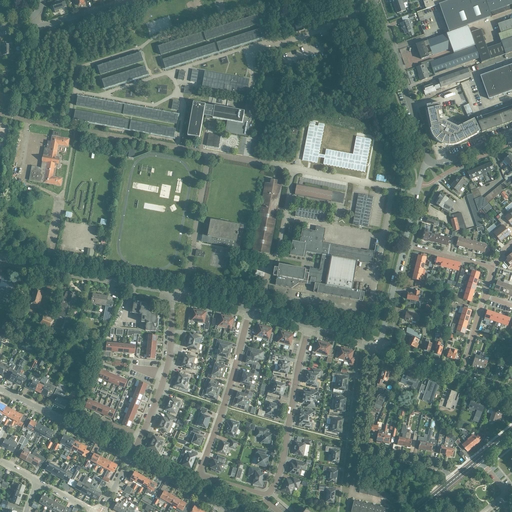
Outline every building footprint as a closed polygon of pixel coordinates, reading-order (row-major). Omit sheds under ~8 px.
[(59,12),(59,10),(67,7),(66,5),(64,0),(61,0),(62,0),(53,3),(54,7),(53,8),(53,10),(55,10),(56,13),(59,12)] [(451,0),(398,0),(393,2),(397,14),(405,11),(403,3),(410,0),(418,0),(419,1),(421,0),(423,0),(426,9),(439,4),(451,0)] [(511,3),(511,0),(451,0),(439,4),(449,32),(511,9),(511,6),(511,4),(511,3)] [(206,41),(258,25),(255,16),(203,32),(206,41)] [(511,19),(498,24),(501,33),(498,34),(500,38),(502,43),(487,48),(480,30),(471,33),(482,62),(505,54),(511,52),(511,19)] [(414,34),(410,20),(400,24),(402,27),(403,27),(405,34),(408,33),(410,36),(414,34)] [(304,30),(302,23),(295,25),(297,32),(304,30)] [(446,34),(451,49),(453,53),(474,45),(467,26),(446,34)] [(219,52),(262,38),(260,29),(216,43),(219,52)] [(161,55),(204,42),(201,33),(158,47),(161,55)] [(451,49),(446,34),(427,40),(428,41),(430,48),(432,54),(433,55),(451,49)] [(432,54),(430,48),(428,41),(424,43),(424,42),(416,45),(419,52),(421,59),(429,57),(429,56),(432,54)] [(217,52),(214,44),(163,60),(166,69),(217,52)] [(4,55),(14,54),(14,50),(13,50),(13,47),(11,47),(11,45),(3,45),(3,46),(0,46),(1,50),(3,50),(4,55)] [(434,74),(479,58),(475,46),(430,63),(434,74)] [(141,53),(98,67),(100,75),(144,62),(141,53)] [(511,64),(508,66),(499,69),(490,72),(480,76),(484,88),(489,99),(498,96),(507,93),(511,90),(511,64)] [(420,81),(429,78),(424,65),(416,67),(419,74),(418,75),(420,81)] [(145,66),(102,80),(105,89),(148,75),(145,66)] [(425,95),(436,91),(435,90),(470,78),(467,68),(438,79),(438,80),(433,82),(433,83),(422,87),(425,95)] [(247,95),(249,80),(205,72),(202,87),(247,95)] [(122,105),(78,97),(76,106),(121,114),(122,105)] [(210,119),(210,117),(213,118),(212,118),(213,118),(227,121),(225,132),(247,136),(250,120),(243,119),(245,112),(244,111),(215,106),(214,106),(214,107),(205,105),(205,104),(194,102),(193,102),(193,103),(187,135),(187,136),(188,136),(199,138),(200,137),(203,116),(206,116),(205,118),(210,119)] [(427,109),(426,109),(430,127),(430,130),(431,132),(432,134),(432,136),(433,137),(435,139),(436,140),(437,141),(438,142),(440,140),(445,141),(446,142),(447,144),(448,144),(449,144),(450,144),(451,144),(452,144),(454,144),(456,144),(457,143),(459,142),(480,132),(476,123),(474,119),(458,127),(444,120),(440,102),(426,105),(427,109)] [(472,112),(469,104),(463,106),(467,115),(472,112)] [(125,105),(123,114),(176,124),(178,115),(125,105)] [(511,105),(481,117),(477,118),(478,123),(482,133),(511,122),(511,105)] [(75,111),(74,120),(127,130),(129,121),(75,111)] [(325,160),(366,168),(373,135),(358,132),(354,150),(328,145),(326,151),(320,150),(326,120),(320,119),(320,122),(317,121),(317,118),(311,117),(304,156),(319,159),(320,153),(326,154),(325,160)] [(176,129),(131,121),(129,130),(174,138),(176,129)] [(29,181),(61,187),(63,178),(53,177),(55,166),(58,166),(58,165),(59,165),(60,159),(59,159),(60,157),(57,156),(59,145),(68,147),(70,139),(60,137),(61,133),(53,131),(52,136),(51,141),(48,141),(47,148),(45,148),(41,168),(32,166),(29,181)] [(209,134),(206,146),(218,148),(221,136),(209,134)] [(485,165),(488,172),(494,170),(491,163),(485,165)] [(488,172),(485,165),(479,168),(482,175),(488,172)] [(483,177),(482,175),(479,168),(473,170),(477,177),(478,180),(480,179),(483,177)] [(477,177),(473,170),(467,173),(471,180),(477,177)] [(455,181),(462,187),(463,184),(466,186),(469,183),(469,182),(466,176),(463,178),(464,178),(462,180),(458,177),(455,181)] [(252,251),(269,254),(282,186),(277,185),(278,181),(271,180),(270,184),(265,183),(252,251)] [(453,192),(459,196),(462,192),(460,190),(462,188),(461,187),(462,187),(455,181),(453,180),(450,184),(452,185),(451,186),(455,190),(453,192)] [(295,195),(331,202),(343,204),(345,194),(333,192),(333,191),(297,184),(295,195)] [(373,197),(358,194),(355,213),(353,225),(368,227),(368,225),(373,197)] [(438,198),(435,203),(443,209),(443,208),(449,212),(455,204),(449,199),(441,194),(440,195),(439,194),(437,197),(438,198)] [(481,197),(474,200),(475,202),(476,205),(477,208),(478,211),(488,203),(484,198),(485,198),(481,197)] [(322,222),(324,209),(305,206),(297,204),(295,216),(322,222)] [(492,208),(488,204),(482,209),(486,213),(492,208)] [(500,217),(504,222),(507,220),(511,226),(511,225),(511,216),(508,212),(500,217)] [(457,220),(456,217),(455,214),(450,216),(451,220),(454,233),(456,233),(460,232),(459,229),(459,226),(458,223),(457,220)] [(496,227),(505,238),(509,236),(508,235),(510,234),(502,224),(504,222),(500,217),(497,220),(501,224),(496,227)] [(211,220),(210,221),(205,220),(201,242),(239,249),(242,232),(243,226),(211,220)] [(363,302),(364,296),(364,292),(361,292),(361,291),(352,289),(357,262),(368,264),(369,264),(372,264),(375,252),(367,250),(367,251),(323,243),(326,229),(316,227),(315,231),(302,229),(300,242),(293,241),(290,255),(303,257),(305,258),(306,252),(322,255),(319,270),(310,268),(309,270),(275,264),(273,276),(277,277),(276,285),(292,288),(298,284),(298,283),(303,284),(314,286),(313,293),(363,302)] [(505,238),(496,227),(489,233),(493,238),(495,236),(500,242),(502,240),(502,241),(505,238)] [(428,233),(429,229),(425,228),(422,240),(429,242),(431,234),(428,233)] [(435,243),(437,235),(438,232),(435,232),(434,235),(431,234),(429,242),(435,243)] [(456,233),(454,233),(452,232),(452,236),(447,235),(447,238),(444,237),(442,245),(448,246),(450,239),(454,240),(456,233)] [(437,235),(435,243),(442,245),(444,237),(444,235),(441,234),(440,236),(437,235)] [(463,250),(465,240),(458,238),(456,246),(459,247),(458,249),(463,250)] [(465,240),(463,250),(467,251),(468,249),(470,249),(472,242),(465,240)] [(472,242),(470,249),(473,250),(472,252),(477,254),(479,243),(472,242)] [(479,243),(477,254),(481,255),(482,252),(485,253),(487,245),(479,243)] [(511,254),(507,258),(508,259),(503,263),(508,268),(511,264),(511,254)] [(441,267),(443,259),(437,257),(435,265),(441,267)] [(414,273),(422,275),(424,276),(426,270),(423,269),(415,267),(414,273)] [(470,277),(478,279),(480,273),(472,271),(470,277)] [(422,275),(414,273),(412,279),(420,281),(420,282),(423,283),(424,278),(421,278),(422,275)] [(468,282),(476,285),(478,279),(470,277),(468,282)] [(11,295),(15,296),(17,285),(14,284),(14,283),(2,280),(1,284),(0,284),(0,296),(3,297),(3,295),(4,296),(7,296),(8,292),(12,292),(11,295)] [(500,292),(503,283),(497,281),(494,290),(500,292)] [(467,288),(474,291),(476,285),(468,282),(467,288)] [(505,293),(508,285),(503,283),(500,292),(505,293)] [(465,294),(473,296),(474,291),(467,288),(464,287),(463,289),(466,290),(465,294)] [(40,306),(42,296),(44,291),(34,288),(30,303),(40,306)] [(416,300),(419,301),(420,294),(419,294),(420,291),(414,290),(414,293),(408,293),(408,296),(407,296),(406,298),(407,298),(407,299),(411,300),(410,303),(416,304),(416,300)] [(77,293),(69,292),(69,293),(67,292),(60,308),(61,308),(58,316),(65,319),(69,311),(70,306),(67,305),(68,302),(75,303),(77,293)] [(109,323),(113,314),(112,314),(114,302),(107,301),(107,297),(93,294),(92,303),(106,305),(103,322),(109,323)] [(473,296),(465,294),(463,300),(471,302),(473,296)] [(156,332),(156,328),(158,329),(159,319),(157,319),(157,316),(153,315),(149,310),(150,306),(147,305),(147,304),(138,302),(137,303),(134,303),(132,313),(142,315),(141,322),(146,323),(146,331),(156,332)] [(462,314),(469,317),(471,311),(464,308),(462,314)] [(197,323),(198,323),(200,310),(197,310),(196,311),(194,310),(193,315),(190,314),(188,323),(192,324),(192,320),(198,321),(197,323)] [(203,311),(200,310),(198,323),(205,325),(204,329),(209,330),(210,323),(209,323),(209,318),(205,317),(206,313),(203,312),(203,311)] [(421,311),(415,310),(414,314),(407,312),(405,320),(413,321),(413,319),(416,320),(417,314),(420,315),(421,311)] [(490,320),(493,313),(487,311),(485,318),(490,320)] [(493,313),(490,320),(496,322),(499,315),(493,313)] [(469,317),(462,314),(460,320),(468,322),(469,317)] [(43,315),(40,323),(51,328),(54,320),(43,315)] [(219,327),(225,329),(228,316),(224,315),(224,316),(221,316),(220,320),(217,319),(215,329),(218,330),(219,327)] [(499,315),(496,322),(495,325),(497,326),(498,323),(502,324),(504,316),(499,315)] [(228,316),(225,329),(225,327),(231,329),(230,332),(233,333),(235,324),(232,323),(233,319),(231,318),(231,317),(228,316)] [(504,316),(502,324),(501,327),(503,328),(504,325),(508,326),(510,318),(504,316)] [(468,322),(460,320),(458,325),(458,326),(466,328),(468,322)] [(458,326),(458,325),(453,324),(452,327),(457,329),(456,332),(464,334),(466,328),(458,326)] [(262,339),(266,327),(262,326),(262,327),(260,326),(258,331),(255,330),(253,337),(262,339)] [(266,327),(262,339),(263,339),(263,338),(268,339),(268,341),(271,342),(273,335),(270,334),(271,329),(269,329),(269,328),(266,327)] [(408,344),(409,344),(409,345),(410,346),(411,346),(417,348),(418,344),(417,344),(419,340),(418,339),(419,338),(420,339),(421,337),(417,335),(418,333),(407,328),(406,332),(409,334),(408,335),(412,337),(411,337),(410,337),(410,339),(410,340),(408,344)] [(284,345),(287,332),(284,332),(284,333),(281,332),(280,336),(277,336),(275,343),(284,345)] [(287,332),(284,345),(290,347),(289,350),(292,351),(295,340),(292,340),(293,335),(290,335),(291,333),(287,332)] [(188,338),(188,341),(200,344),(199,344),(200,338),(202,339),(203,335),(195,333),(195,336),(190,335),(190,338),(188,338)] [(7,339),(9,339),(10,336),(6,334),(5,336),(4,336),(3,340),(2,341),(5,343),(7,339)] [(429,351),(430,352),(432,344),(429,343),(430,339),(426,338),(424,345),(426,345),(424,350),(426,350),(427,352),(428,352),(429,351)] [(219,350),(230,353),(231,349),(230,347),(225,346),(226,342),(218,340),(216,346),(220,347),(219,350)] [(477,340),(473,354),(478,356),(482,342),(477,340)] [(200,344),(188,341),(187,344),(188,345),(187,347),(192,348),(191,351),(198,353),(200,344)] [(321,355),(325,343),(321,342),(321,343),(318,342),(317,347),(314,346),(312,353),(321,355)] [(440,355),(443,347),(439,346),(440,343),(437,342),(435,348),(436,348),(434,353),(437,354),(437,355),(439,356),(440,355)] [(325,343),(321,355),(330,358),(332,351),(329,350),(330,345),(328,345),(328,344),(325,343)] [(344,362),(347,349),(344,348),(344,349),(341,348),(340,353),(337,352),(335,359),(338,360),(339,358),(344,360),(344,362)] [(347,349),(344,362),(350,363),(349,364),(353,365),(355,357),(352,356),(353,352),(350,351),(351,350),(347,349)] [(454,359),(455,359),(457,353),(452,352),(453,349),(450,349),(449,351),(447,357),(450,358),(450,359),(453,360),(454,359)] [(230,353),(219,350),(218,355),(214,354),(213,358),(220,360),(221,357),(228,358),(228,356),(229,357),(230,353)] [(246,357),(258,360),(259,357),(262,358),(264,352),(255,350),(255,353),(249,352),(247,353),(246,357)] [(479,368),(481,360),(484,353),(481,352),(480,357),(482,358),(481,360),(475,358),(472,366),(479,368)] [(182,360),(195,364),(193,363),(195,358),(197,359),(198,355),(190,353),(189,356),(185,355),(184,357),(183,357),(182,360)] [(484,353),(481,360),(479,368),(485,370),(488,361),(485,360),(485,359),(484,358),(486,354),(484,353)] [(277,366),(289,368),(290,364),(289,364),(289,362),(284,361),(285,358),(273,356),(272,361),(278,362),(277,366)] [(258,360),(246,357),(245,361),(247,361),(246,363),(253,365),(252,368),(259,370),(260,366),(257,365),(258,360)] [(195,364),(182,360),(181,364),(182,364),(182,367),(186,368),(185,371),(192,373),(195,374),(196,371),(193,370),(195,364)] [(224,372),(225,372),(226,368),(225,368),(226,367),(219,365),(220,362),(213,360),(211,365),(215,366),(214,369),(224,372)] [(33,361),(30,366),(31,367),(29,371),(32,373),(34,369),(37,363),(33,361)] [(6,378),(12,365),(11,367),(1,362),(0,364),(0,373),(3,375),(6,376),(5,378),(6,378)] [(504,369),(505,369),(506,366),(501,364),(502,364),(499,363),(496,369),(497,369),(495,373),(497,374),(497,375),(498,376),(499,376),(500,376),(501,376),(504,369)] [(15,383),(22,370),(23,368),(19,367),(17,372),(13,370),(15,366),(12,365),(6,378),(9,380),(10,380),(9,380),(15,383)] [(289,368),(277,366),(276,366),(275,370),(274,369),(273,375),(282,376),(282,373),(287,374),(288,372),(289,372),(289,368)] [(224,372),(214,369),(212,374),(209,373),(208,377),(215,379),(216,376),(222,378),(224,372)] [(306,377),(317,379),(318,376),(321,376),(322,371),(314,369),(313,372),(308,371),(308,372),(306,371),(306,375),(307,375),(307,377),(306,377)] [(22,370),(15,383),(21,386),(25,380),(24,379),(26,376),(22,374),(24,371),(22,370)] [(103,380),(106,372),(101,370),(98,377),(103,380)] [(242,378),(252,381),(254,376),(257,377),(258,373),(251,371),(250,374),(244,372),(242,378)] [(108,382),(112,373),(110,372),(108,373),(106,372),(103,380),(108,382)] [(176,379),(189,384),(192,375),(185,372),(184,375),(179,374),(178,376),(177,376),(176,379)] [(383,381),(387,382),(389,374),(388,374),(388,372),(386,372),(385,373),(382,372),(381,376),(380,376),(377,384),(382,386),(383,381)] [(114,384),(117,376),(115,375),(114,374),(112,373),(108,382),(114,384)] [(335,383),(348,384),(349,378),(343,378),(343,374),(332,373),(332,377),(336,377),(335,383)] [(417,377),(407,373),(403,385),(413,388),(417,377)] [(36,391),(39,385),(41,381),(43,378),(39,376),(38,379),(35,378),(29,389),(33,391),(33,390),(36,391)] [(119,386),(122,377),(120,376),(119,377),(117,376),(114,384),(119,386)] [(122,377),(119,386),(124,388),(128,380),(125,380),(124,378),(122,377)] [(274,388),(284,391),(285,387),(285,385),(280,383),(281,380),(272,377),(271,383),(275,384),(274,388)] [(317,379),(306,377),(306,380),(304,380),(304,383),(305,383),(311,384),(311,387),(319,389),(320,383),(317,383),(317,379)] [(41,394),(45,388),(46,384),(48,379),(46,378),(44,383),(41,381),(39,385),(36,391),(41,394)] [(255,385),(252,384),(252,381),(242,378),(241,378),(239,382),(241,383),(247,385),(246,388),(253,390),(255,385)] [(187,389),(189,384),(176,379),(174,385),(180,387),(179,390),(187,393),(188,390),(187,389)] [(208,389),(219,392),(221,389),(219,388),(220,386),(213,384),(214,381),(207,379),(206,383),(209,384),(208,389)] [(137,387),(145,390),(148,385),(140,382),(137,387)] [(419,393),(425,395),(423,400),(432,403),(438,385),(429,382),(426,392),(419,390),(419,393)] [(348,384),(335,383),(334,388),(333,392),(342,393),(342,390),(346,391),(347,388),(348,388),(348,384)] [(45,388),(41,394),(47,397),(50,398),(55,388),(52,386),(51,387),(46,384),(45,388)] [(145,390),(137,387),(135,393),(144,396),(145,394),(145,392),(145,390)] [(59,407),(63,400),(64,397),(59,394),(61,390),(57,388),(52,399),(55,401),(54,404),(59,407)] [(284,391),(274,388),(273,392),(268,390),(267,396),(276,398),(277,395),(282,397),(282,395),(283,395),(284,391)] [(219,392),(208,389),(207,392),(204,391),(202,397),(210,399),(211,396),(216,397),(218,396),(219,392)] [(303,398),(314,399),(314,396),(317,396),(318,391),(311,390),(310,393),(304,392),(302,392),(302,395),(303,395),(303,398)] [(235,398),(247,401),(248,398),(251,399),(253,393),(246,391),(245,394),(238,392),(237,394),(236,394),(235,398)] [(447,409),(450,410),(451,408),(455,409),(460,394),(451,391),(451,393),(448,392),(445,400),(441,398),(438,406),(447,409)] [(144,396),(135,393),(133,398),(141,401),(142,399),(143,398),(144,396)] [(333,404),(346,405),(346,399),(340,398),(340,395),(331,394),(331,398),(333,398),(333,404)] [(380,410),(385,397),(379,394),(379,396),(378,395),(373,406),(372,406),(372,407),(374,407),(372,411),(378,413),(380,410)] [(64,397),(63,400),(59,407),(65,410),(70,399),(64,397)] [(167,404),(180,408),(183,400),(176,397),(175,400),(171,398),(170,401),(169,400),(167,404)] [(141,401),(133,398),(131,403),(140,407),(141,405),(140,403),(141,401)] [(247,401),(235,398),(234,402),(235,403),(239,405),(237,408),(247,411),(249,405),(246,404),(247,401)] [(267,408),(278,412),(279,408),(278,407),(279,405),(274,404),(275,401),(266,398),(265,403),(269,405),(267,408)] [(317,400),(314,399),(303,398),(302,403),(308,404),(308,407),(315,409),(317,400)] [(91,410),(94,402),(89,400),(85,408),(91,410)] [(478,422),(485,405),(472,400),(469,406),(478,410),(475,417),(476,417),(475,421),(478,422)] [(94,402),(91,410),(93,411),(94,412),(96,413),(99,404),(94,402)] [(140,407),(131,403),(129,408),(137,412),(138,410),(139,409),(140,407)] [(99,404),(96,413),(98,414),(99,413),(101,414),(105,406),(99,404)] [(180,408),(167,404),(166,407),(167,407),(166,410),(170,411),(169,414),(176,417),(180,408)] [(346,405),(333,404),(332,409),(330,409),(329,413),(339,414),(340,411),(344,411),(344,409),(345,409),(346,405)] [(105,406),(101,414),(103,415),(104,416),(106,417),(110,408),(105,406)] [(6,407),(2,414),(0,418),(0,421),(2,422),(5,415),(8,417),(11,410),(6,407)] [(110,408),(106,417),(108,418),(110,418),(112,418),(115,410),(110,408)] [(137,412),(129,408),(127,414),(136,417),(136,415),(136,414),(137,412)] [(278,412),(267,408),(266,412),(259,410),(258,415),(269,419),(270,416),(275,417),(276,415),(277,416),(278,412)] [(503,412),(494,408),(490,420),(499,423),(503,412)] [(11,410),(8,417),(7,419),(6,419),(3,425),(6,426),(10,418),(13,420),(14,420),(17,413),(11,410)] [(208,424),(210,417),(205,416),(206,412),(201,410),(199,416),(202,417),(199,426),(206,429),(206,428),(207,428),(208,424)] [(299,418),(310,420),(311,416),(314,417),(315,411),(307,410),(307,413),(300,412),(299,412),(298,415),(300,415),(299,418)] [(14,420),(13,420),(10,425),(13,426),(14,424),(21,428),(26,418),(23,416),(17,413),(14,420)] [(136,417),(127,414),(125,419),(133,422),(133,420),(135,419),(136,417)] [(330,425),(343,426),(344,420),(337,419),(338,416),(327,415),(327,419),(327,424),(330,425)] [(159,423),(171,428),(175,419),(168,417),(167,419),(163,418),(162,420),(161,420),(159,423)] [(310,420),(299,418),(300,418),(300,420),(298,420),(298,423),(299,424),(305,425),(304,428),(312,429),(313,424),(310,423),(310,420)] [(32,433),(37,424),(32,421),(31,421),(27,419),(22,428),(30,432),(32,433)] [(133,422),(125,419),(122,424),(130,428),(133,422)] [(230,421),(229,425),(228,424),(227,427),(226,428),(225,430),(225,431),(225,432),(226,432),(226,434),(234,437),(239,424),(230,421)] [(171,428),(159,423),(158,426),(159,426),(158,429),(162,431),(161,434),(170,438),(172,434),(169,433),(171,428)] [(36,432),(39,433),(40,434),(43,427),(37,424),(32,433),(34,434),(35,435),(36,432)] [(343,426),(330,425),(329,430),(325,429),(324,434),(338,438),(339,432),(341,432),(342,429),(343,430),(343,426)] [(404,446),(407,430),(408,426),(403,425),(400,438),(399,438),(397,445),(404,446)] [(49,430),(43,427),(40,434),(39,433),(38,436),(36,439),(39,440),(40,437),(41,437),(42,435),(45,436),(45,437),(49,430)] [(202,445),(204,439),(202,439),(203,437),(198,435),(198,434),(199,434),(200,431),(192,428),(191,431),(192,432),(191,434),(194,435),(193,437),(194,438),(192,443),(200,446),(200,444),(202,445)] [(429,430),(429,433),(425,451),(431,452),(433,442),(430,442),(431,436),(432,436),(433,431),(433,430),(433,428),(430,428),(430,430),(429,430)] [(265,433),(265,430),(257,429),(256,437),(261,437),(261,443),(267,443),(266,444),(271,445),(272,440),(271,440),(272,434),(265,433)] [(387,429),(384,429),(384,432),(379,430),(376,442),(382,443),(382,442),(383,442),(385,432),(386,433),(386,432),(387,429)] [(49,430),(45,437),(51,440),(54,433),(49,430)] [(8,449),(14,437),(12,435),(10,438),(8,441),(5,440),(7,437),(6,436),(8,432),(5,431),(1,441),(4,442),(2,447),(8,449)] [(425,451),(429,433),(425,432),(425,435),(424,435),(423,441),(420,440),(418,449),(425,451)] [(463,435),(473,447),(479,443),(478,442),(480,440),(478,436),(475,438),(473,436),(471,439),(466,433),(463,435)] [(473,447),(463,435),(461,437),(466,443),(462,445),(465,449),(467,452),(473,447)] [(61,442),(67,445),(70,439),(71,438),(67,436),(66,437),(64,436),(61,442)] [(151,441),(162,447),(167,439),(160,436),(158,438),(154,436),(153,439),(152,438),(151,441)] [(14,437),(8,449),(14,452),(18,444),(15,441),(17,438),(14,437)] [(451,439),(454,443),(461,451),(465,449),(462,445),(458,440),(456,441),(453,437),(451,439)] [(31,452),(32,449),(35,443),(26,438),(22,445),(18,453),(22,455),(20,458),(26,461),(29,455),(24,452),(25,450),(23,449),(24,446),(29,448),(28,450),(31,452)] [(70,439),(67,445),(72,448),(76,442),(70,439)] [(446,455),(449,440),(446,439),(444,445),(441,445),(440,454),(446,455)] [(449,440),(446,455),(454,457),(455,452),(454,452),(454,450),(451,449),(452,445),(451,445),(454,443),(451,439),(450,440),(449,440)] [(311,441),(303,440),(302,443),(295,442),(294,447),(295,447),(294,454),(297,455),(303,456),(305,444),(311,445),(311,441)] [(162,447),(151,441),(149,445),(150,445),(149,448),(153,450),(152,452),(158,456),(162,447)] [(237,443),(232,441),(230,444),(222,441),(218,452),(225,455),(228,447),(235,449),(237,443)] [(78,451),(81,445),(82,444),(79,442),(78,443),(76,442),(72,448),(71,451),(74,453),(75,450),(78,451)] [(78,451),(84,454),(87,448),(87,446),(84,445),(84,446),(81,445),(78,451)] [(334,448),(326,447),(325,452),(332,452),(331,462),(338,463),(338,460),(339,460),(340,452),(334,451),(334,448)] [(184,448),(182,453),(182,455),(183,455),(179,463),(184,464),(183,465),(191,468),(196,456),(190,454),(191,451),(184,448)] [(265,456),(267,451),(257,449),(255,457),(259,458),(257,465),(266,467),(267,465),(268,462),(267,462),(269,457),(265,456)] [(31,464),(35,458),(38,452),(35,450),(32,456),(29,455),(26,461),(31,464)] [(97,464),(100,458),(94,454),(91,461),(93,462),(93,464),(96,465),(97,464)] [(35,458),(31,464),(37,467),(38,466),(40,467),(43,462),(44,463),(46,459),(39,455),(37,459),(35,458)] [(100,458),(97,464),(102,467),(106,460),(100,458)] [(52,473),(55,467),(58,461),(56,459),(54,462),(51,462),(51,461),(47,459),(44,465),(48,467),(46,470),(52,473)] [(220,471),(222,472),(224,465),(221,464),(222,461),(216,459),(216,461),(214,461),(211,468),(213,468),(212,471),(219,474),(220,471)] [(102,467),(108,470),(112,464),(106,460),(102,467)] [(297,461),(296,465),(295,464),(295,466),(291,465),(289,473),(300,476),(302,470),(305,471),(307,464),(297,461)] [(114,473),(114,472),(117,467),(117,466),(118,465),(115,463),(114,465),(112,464),(108,470),(102,480),(108,483),(110,480),(106,478),(109,473),(109,474),(111,471),(114,473)] [(331,470),(332,467),(324,466),(323,471),(330,472),(329,482),(336,482),(336,480),(337,480),(338,471),(331,470)] [(55,475),(57,476),(61,470),(55,467),(52,473),(51,474),(54,476),(55,475)] [(68,470),(67,473),(63,479),(69,482),(71,479),(74,481),(81,468),(79,467),(77,470),(75,469),(73,473),(68,470)] [(257,485),(262,486),(264,474),(260,473),(260,470),(250,467),(247,477),(255,478),(255,481),(254,480),(253,485),(257,486),(257,485)] [(63,479),(67,473),(61,470),(57,476),(63,479)] [(137,482),(140,475),(134,472),(130,481),(132,483),(134,480),(137,482)] [(140,475),(137,482),(142,485),(146,478),(140,475)] [(81,492),(87,481),(89,478),(86,476),(82,484),(79,482),(76,489),(81,492)] [(146,478),(142,485),(148,488),(151,482),(146,478)] [(300,482),(293,478),(292,482),(287,479),(283,487),(282,489),(282,490),(291,494),(294,486),(297,488),(300,482)] [(87,481),(81,492),(87,495),(90,488),(93,484),(87,481)] [(13,489),(23,493),(25,487),(13,482),(12,485),(14,485),(13,489)] [(151,482),(148,488),(154,491),(157,485),(151,482)] [(92,498),(97,489),(99,486),(96,484),(93,490),(90,488),(87,495),(92,498)] [(130,493),(135,484),(132,489),(127,486),(126,489),(124,491),(129,494),(130,493)] [(326,501),(333,502),(334,500),(335,491),(329,490),(329,487),(319,486),(319,491),(328,492),(326,501)] [(11,495),(20,499),(23,493),(13,489),(11,495)] [(97,489),(92,498),(98,501),(102,495),(99,493),(101,490),(97,489)] [(166,501),(170,495),(164,491),(162,495),(161,498),(160,498),(159,500),(159,501),(159,500),(164,503),(165,504),(166,501)] [(20,499),(11,495),(9,495),(8,497),(12,499),(11,503),(18,505),(20,499)] [(172,504),(175,498),(176,497),(175,496),(174,495),(173,495),(172,496),(170,495),(166,501),(165,504),(167,505),(168,502),(172,504)] [(45,506),(49,499),(43,496),(40,502),(45,506)] [(177,508),(181,501),(175,498),(172,504),(167,511),(169,511),(171,511),(174,506),(177,508)] [(51,509),(54,502),(49,499),(45,506),(44,508),(43,508),(40,511),(44,511),(48,507),(51,509)] [(118,511),(120,511),(123,506),(125,503),(122,501),(120,504),(118,503),(114,510),(118,511)] [(188,509),(185,507),(187,504),(181,501),(177,508),(176,510),(178,511),(186,511),(189,508),(188,509)] [(351,511),(359,511),(361,503),(354,501),(351,511)] [(56,511),(60,505),(54,502),(51,509),(56,511)] [(127,511),(130,506),(132,504),(129,502),(126,507),(123,506),(120,511),(127,511)] [(134,511),(136,510),(139,504),(136,502),(133,508),(130,506),(127,511),(134,511)] [(361,503),(359,511),(366,511),(368,505),(361,503)]
